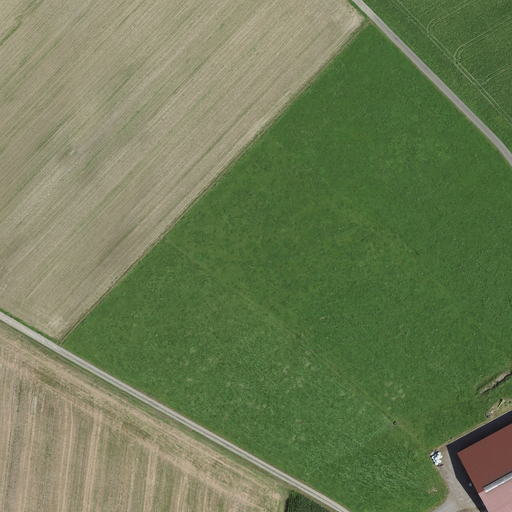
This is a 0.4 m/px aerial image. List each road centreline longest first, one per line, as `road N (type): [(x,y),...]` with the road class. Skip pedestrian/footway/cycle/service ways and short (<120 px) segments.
road 1 (track): [(0,308),(337,511)]
road 2 (unclassified): [(511,154),(363,0)]
